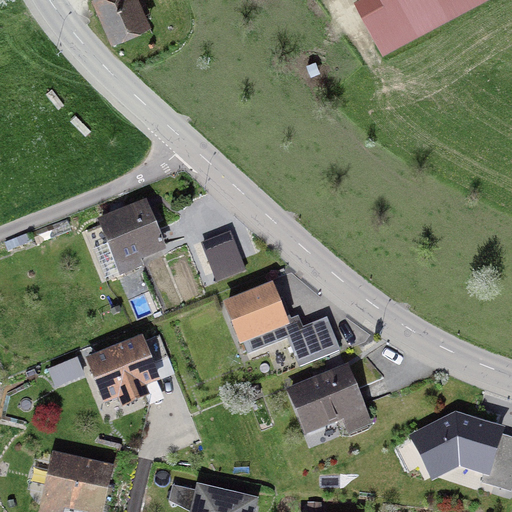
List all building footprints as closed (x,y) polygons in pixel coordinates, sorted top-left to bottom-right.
[(140,0),(92,0),(111,42),(151,24),(140,0)] [(354,0),(383,53),(483,0),(354,0)] [(319,65),(329,64),(327,52),(317,54),(319,65)] [(141,261),(166,251),(146,201),(98,220),(120,277),(144,267),(141,261)] [(216,284),(246,272),(230,232),(200,244),(216,284)] [(287,321),(273,284),(222,305),(240,348),(244,346),(290,327),(287,321)] [(290,327),(244,346),(248,355),(287,340),(299,368),(341,351),(327,318),(303,328),(298,316),(287,321),(290,327)] [(160,380),(175,374),(160,334),(144,340),(143,337),(86,359),(104,406),(118,400),(121,409),(147,399),(149,405),(163,400),(157,385),(161,383),(160,380)] [(85,377),(77,359),(47,371),(55,389),(85,377)] [(372,426),(348,365),(325,375),(324,373),(312,378),(312,379),(285,390),(309,448),(341,436),(336,424),(343,421),(348,435),(372,426)] [(505,429),(456,413),(408,437),(432,483),(459,469),(483,477),(489,478),(503,435),(505,429)] [(511,490),(511,438),(503,435),(489,478),(483,477),(481,483),(511,493),(511,490)] [(63,511),(64,510),(70,511),(103,511),(115,467),(53,453),(39,511),(63,511)] [(255,511),(258,500),(197,486),(195,491),(172,486),(168,502),(185,511),(255,511)] [(322,511),(322,503),(309,503),(308,511),(322,511)]
